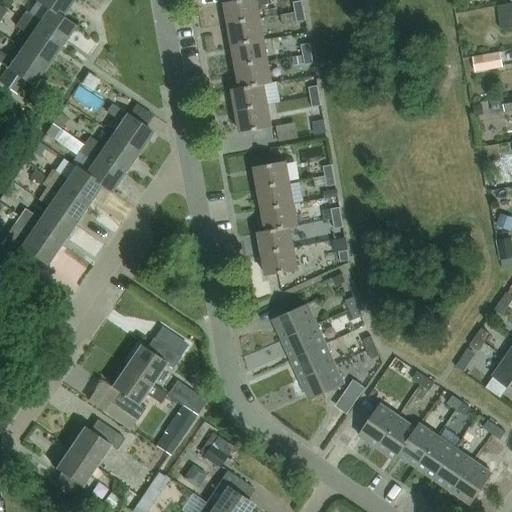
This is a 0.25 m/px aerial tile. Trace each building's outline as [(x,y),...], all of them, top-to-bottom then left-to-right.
[(9,0),(2,0),(0,3),(8,9),(13,2),(9,0)] [(62,17),(62,16),(73,0),(36,0),(49,8),(62,17)] [(235,0),(225,2),(229,23),(260,17),(258,5),(272,3),(271,0),(235,0)] [(301,0),(292,2),(294,12),(303,10),(301,0)] [(511,1),(497,5),(501,27),(511,24),(511,1)] [(75,25),(62,16),(62,17),(49,8),(40,21),(26,11),(16,25),(30,35),(21,47),(47,65),(75,25)] [(294,12),(296,22),(304,20),(303,10),(294,12)] [(260,17),(229,23),(233,44),(264,38),(260,17)] [(264,38),(233,44),(237,65),(268,59),(264,38)] [(309,42),(300,44),(302,54),(311,52),(309,42)] [(0,50),(0,62),(8,68),(0,79),(0,84),(17,96),(27,81),(33,85),(47,65),(21,47),(13,60),(0,50)] [(302,55),(304,64),(313,62),(311,52),(302,54),(302,55)] [(472,57),(475,70),(502,65),(500,52),(472,57)] [(302,55),(293,57),(294,66),(304,64),(302,55)] [(268,59),(237,65),(241,86),(241,87),(264,83),(272,82),(268,59)] [(89,74),(82,85),(93,92),(100,81),(89,74)] [(241,86),(233,87),(237,110),(268,104),(264,83),(241,87),(241,86)] [(317,85),(308,86),(310,96),(318,95),(317,85)] [(310,96),(311,106),(320,105),(318,95),(310,96)] [(511,95),(502,97),(504,111),(511,109),(511,95)] [(112,103),(107,111),(121,121),(113,133),(138,151),(152,132),(112,103)] [(268,104),(237,110),(241,132),(272,126),(268,104)] [(483,104),(474,106),(475,116),(484,115),(483,104)] [(59,113),(53,123),(61,128),(68,119),(59,113)] [(316,134),(326,132),(324,119),(314,121),(316,134)] [(125,170),(84,143),(83,145),(53,124),(46,134),(76,155),(79,151),(94,161),(86,173),(85,173),(102,183),(101,183),(111,190),(125,170)] [(125,170),(138,151),(113,133),(104,146),(90,136),(84,143),(125,170)] [(40,143),(33,153),(39,158),(46,148),(40,143)] [(286,160),(255,166),(259,187),(290,181),(286,160)] [(332,165),(323,166),(325,176),(333,175),(332,165)] [(53,168),(48,176),(88,203),(101,183),(102,183),(85,173),(86,173),(76,166),(67,178),(53,168)] [(35,171),(30,177),(40,184),(45,178),(35,171)] [(325,176),(327,186),(335,184),(333,175),(325,176)] [(74,222),(88,203),(48,176),(43,183),(57,193),(48,205),(74,222)] [(290,181),(259,187),(263,208),(294,203),(290,181)] [(294,203),(263,208),(267,229),(267,230),(290,226),(298,225),(294,203)] [(60,242),(74,222),(48,205),(40,217),(26,207),(20,215),(60,242)] [(339,207),(330,208),(332,218),(341,217),(339,207)] [(46,262),(60,242),(20,215),(15,222),(29,232),(21,244),(9,236),(0,249),(0,250),(27,269),(37,255),(46,262)] [(511,218),(502,215),(498,226),(510,231),(511,226),(511,218)] [(332,218),(334,228),(343,227),(341,217),(332,218)] [(267,229),(259,231),(263,253),(294,247),(290,226),(267,230),(267,229)] [(511,236),(497,240),(501,259),(503,268),(511,266),(511,236)] [(294,247),(263,253),(267,275),(298,269),(294,247)] [(347,249),(338,251),(340,261),(349,260),(347,249)] [(342,272),(331,277),(335,286),(346,281),(342,272)] [(511,299),(511,295),(506,292),(500,300),(508,306),(511,299)] [(354,296),(345,300),(349,309),(358,305),(354,296)] [(500,300),(494,309),(502,314),(508,306),(500,300)] [(308,304),(274,319),(283,339),(317,323),(308,304)] [(362,315),(358,305),(349,309),(354,319),(362,315)] [(317,323),(283,339),(292,358),(326,343),(317,323)] [(489,332),(482,327),(476,336),(483,341),(489,332)] [(371,335),(362,339),(366,348),(375,344),(371,335)] [(476,336),(470,345),(477,350),(483,341),(476,336)] [(140,344),(125,365),(151,382),(165,363),(172,368),(180,355),(153,337),(146,348),(140,344)] [(326,343),(292,358),(301,378),(335,363),(326,343)] [(366,348),(370,358),(379,354),(375,344),(366,348)] [(391,367),(408,378),(417,364),(401,353),(391,367)] [(511,361),(506,357),(493,375),(511,388),(511,361)] [(335,363),(301,378),(310,398),(344,383),(335,363)] [(117,390),(109,401),(137,419),(145,408),(138,403),(144,393),(160,404),(167,395),(151,384),(151,382),(125,365),(111,386),(117,390)] [(425,376),(417,371),(411,378),(420,384),(425,376)] [(434,382),(425,376),(420,384),(429,390),(434,382)] [(354,380),(347,390),(358,397),(360,395),(365,388),(354,380)] [(197,394),(187,409),(197,416),(207,401),(197,394)] [(452,394),(447,402),(455,408),(461,400),(452,394)] [(455,408),(464,414),(469,406),(461,400),(455,408)] [(380,403),(359,433),(378,446),(399,416),(380,403)] [(179,442),(188,429),(197,416),(187,409),(186,408),(184,407),(178,415),(180,417),(168,435),(179,442)] [(399,416),(378,446),(396,459),(400,454),(399,453),(417,428),(416,427),(399,416)] [(69,447),(95,465),(109,444),(117,449),(125,437),(97,418),(90,429),(84,425),(69,447)] [(482,427),(491,433),(496,425),(488,419),(482,427)] [(417,428),(399,453),(400,454),(418,466),(439,436),(420,422),(416,427),(417,428)] [(505,431),(496,425),(491,433),(499,439),(505,431)] [(439,436),(418,466),(435,478),(456,448),(439,436)] [(204,456),(202,458),(219,469),(234,447),(218,437),(212,446),(211,445),(210,447),(204,456)] [(82,485),(95,465),(69,447),(55,468),(61,472),(53,482),(81,501),(89,489),(82,485)] [(456,448),(435,478),(453,490),(474,460),(456,448)] [(474,460),(453,490),(471,503),(492,472),(474,460)] [(189,476),(202,483),(209,470),(196,463),(189,476)] [(247,500),(254,490),(226,471),(218,483),(219,483),(225,488),(212,507),(218,511),(246,511),(253,503),(247,500)] [(219,483),(206,503),(212,507),(225,488),(219,483)] [(150,487),(134,510),(136,511),(146,511),(159,493),(150,487)] [(111,494),(105,503),(114,508),(120,499),(111,494)] [(149,511),(164,511),(171,504),(160,495),(148,511),(149,511)] [(199,511),(208,511),(212,507),(206,503),(199,511)]
